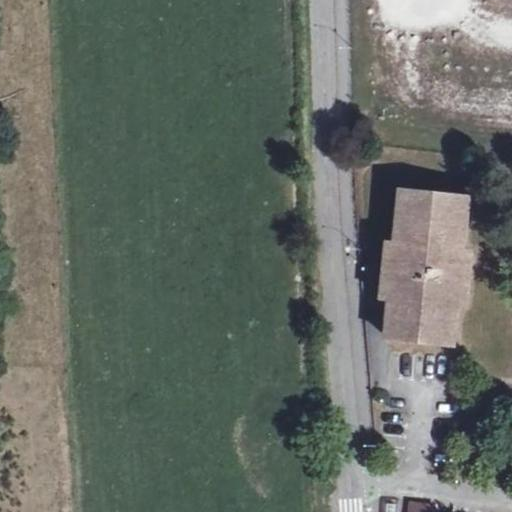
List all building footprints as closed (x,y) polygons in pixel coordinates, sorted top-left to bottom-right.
[(394,280),(392,300),(388,339),(456,347),(460,307),(462,289),(470,289),(472,274),(464,273),(466,253),(472,200),(403,193),(397,245),(395,265),(387,265),(386,279),(394,280)] [(389,244),(387,265),(395,265),(397,245),(389,244)] [(474,254),(466,253),(464,273),(472,274),(474,254)] [(383,299),(392,300),(394,280),(386,279),(383,299)] [(468,308),(470,289),(462,289),(460,307),(468,308)] [(410,499),(407,511),(436,511),(438,505),(410,499)]
